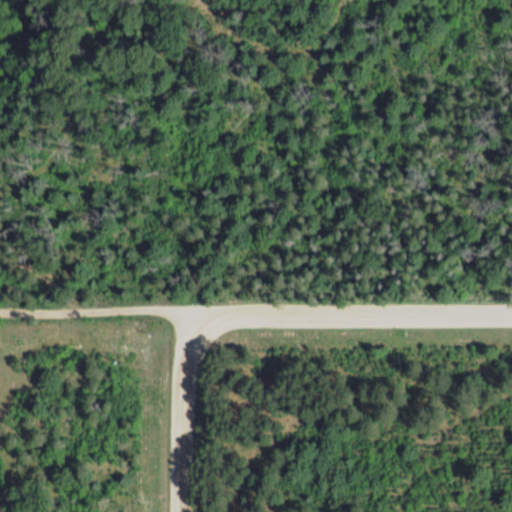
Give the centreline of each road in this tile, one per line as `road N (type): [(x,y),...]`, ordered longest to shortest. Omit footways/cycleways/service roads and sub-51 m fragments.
road 1 (residential): [(511,320),(191,322)]
road 2 (track): [(0,302),(140,302),(191,322)]
